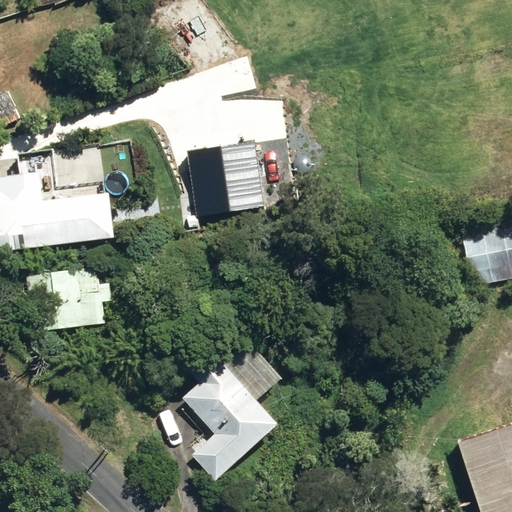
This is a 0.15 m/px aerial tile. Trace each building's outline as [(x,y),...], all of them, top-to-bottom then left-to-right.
[(200,0),(202,18),(231,16),(230,0),(200,0)] [(0,133),(5,131),(4,129),(14,125),(1,97),(0,98),(0,133)] [(0,255),(55,251),(49,178),(0,182),(0,255)] [(220,194),(194,198),(199,229),(225,225),(220,194)] [(511,221),(461,230),(472,287),(511,280),(511,221)] [(213,248),(214,257),(224,256),(223,247),(213,248)] [(129,279),(130,290),(153,288),(152,277),(198,274),(196,248),(122,253),(124,280),(129,279)] [(38,318),(39,336),(112,329),(110,307),(120,306),(118,289),(106,290),(105,272),(22,280),(26,319),(38,318)] [(214,350),(192,369),(207,386),(191,400),(221,436),(199,455),(219,480),(283,425),(260,400),(285,377),(257,347),(231,368),(214,350)] [(511,511),(511,431),(467,447),(488,511),(511,511)]
